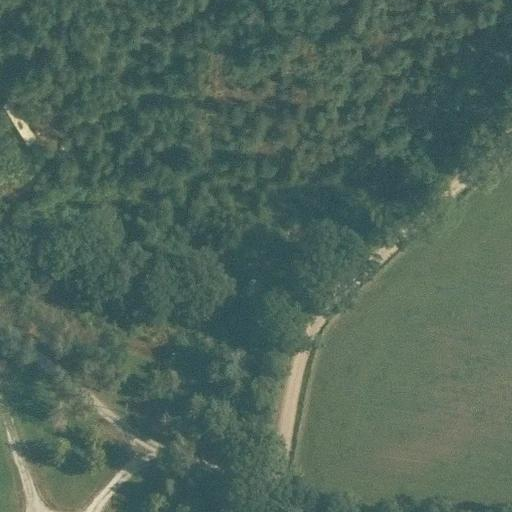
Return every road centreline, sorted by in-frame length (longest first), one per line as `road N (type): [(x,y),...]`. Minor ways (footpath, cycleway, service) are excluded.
road 1 (track): [(511,137),(327,311),(305,349),(277,486)]
road 2 (unclassified): [(277,486),(164,456),(0,331)]
